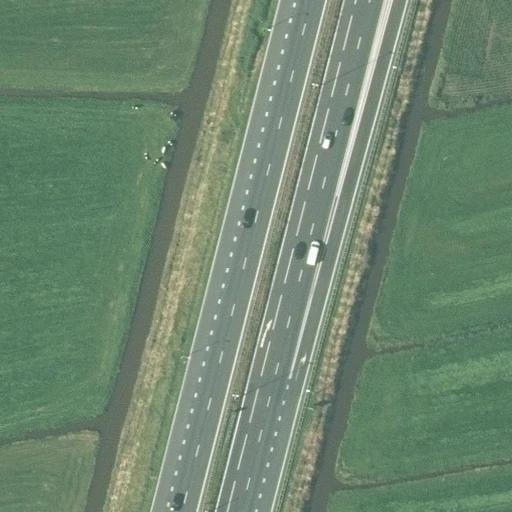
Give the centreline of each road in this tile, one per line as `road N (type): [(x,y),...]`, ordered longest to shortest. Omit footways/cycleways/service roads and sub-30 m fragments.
road 1 (motorway): [(310,0),(181,511)]
road 2 (motorway): [(267,375),(384,0)]
road 3 (motorway): [(267,375),(363,0)]
road 4 (motorway): [(233,511),(267,375)]
